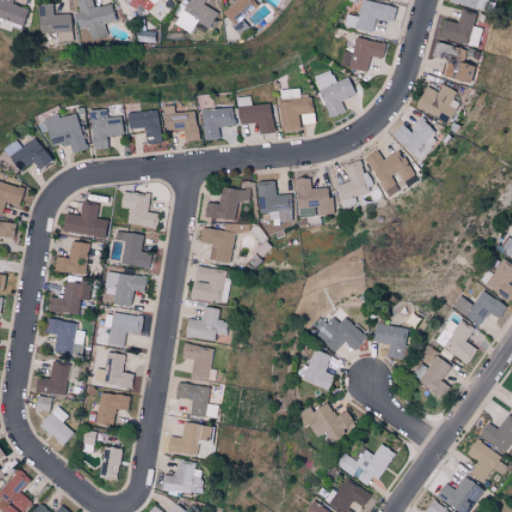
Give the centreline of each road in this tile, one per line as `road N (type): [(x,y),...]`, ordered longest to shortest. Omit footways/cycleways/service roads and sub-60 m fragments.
road 1 (residential): [(191,165),(138,493),(107,509),(19,438),(11,406),(44,214),(62,185),(95,174)]
road 2 (residential): [(191,165),(302,153),(356,136),(406,83),(429,0)]
road 3 (residential): [(391,511),(511,344)]
